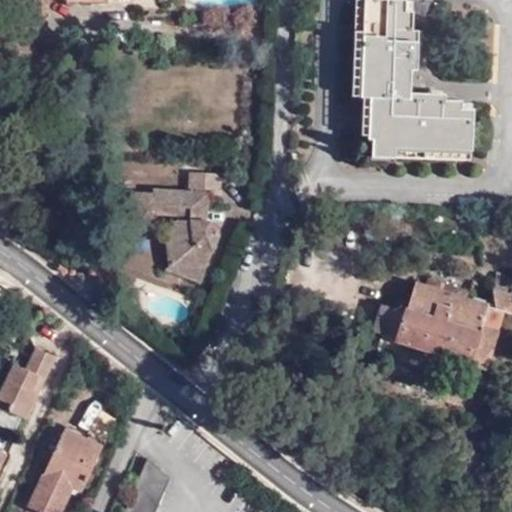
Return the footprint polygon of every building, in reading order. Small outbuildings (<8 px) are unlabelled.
[(468,153),(470,112),(456,111),(456,104),(405,102),(409,13),(402,13),(402,2),(361,1),(357,100),(365,100),(364,141),(369,140),(368,159),(391,161),(391,151),(468,153)] [(224,172),(194,169),(192,190),(156,187),(156,191),(130,190),(127,225),(151,226),(152,211),(179,213),(166,228),(171,263),(179,257),(206,267),(220,233),(213,220),(208,220),(199,219),(199,205),(209,206),(210,193),(222,193),(224,172)] [(208,220),(209,206),(199,205),(199,219),(208,220)] [(179,257),(171,263),(166,267),(200,280),(206,267),(179,257)] [(503,312),(511,313),(511,289),(511,284),(511,278),(495,274),(491,290),(490,305),(462,295),(464,284),(426,273),(423,283),(413,281),(404,310),(382,304),(374,331),(486,366),(503,312)] [(25,327),(9,316),(0,330),(15,341),(25,327)] [(12,363),(0,388),(0,420),(14,427),(19,417),(23,419),(36,393),(27,389),(33,375),(43,379),(54,356),(35,348),(25,369),(12,363)] [(36,393),(43,379),(33,375),(27,389),(36,393)] [(0,420),(0,424),(12,431),(14,427),(0,420)] [(29,507),(40,511),(49,511),(64,482),(72,487),(81,491),(102,447),(64,431),(29,507)] [(158,511),(173,481),(150,459),(126,511),(158,511)] [(64,482),(49,511),(59,511),(72,487),(64,482)]
